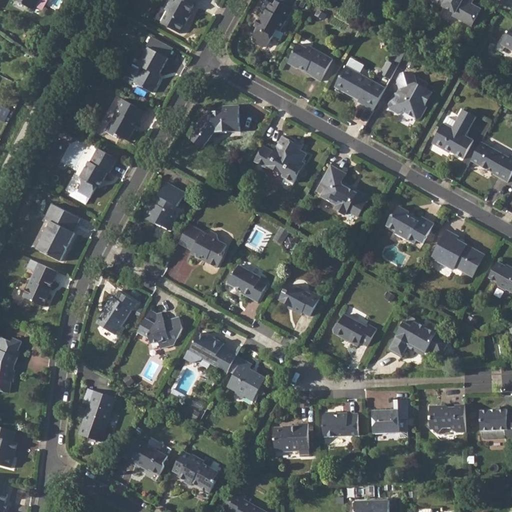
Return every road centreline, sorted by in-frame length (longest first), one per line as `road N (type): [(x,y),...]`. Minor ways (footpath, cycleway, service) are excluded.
road 1 (residential): [(103,246),(298,357),(322,384),(511,379)]
road 2 (residential): [(207,59),(511,230)]
road 3 (residential): [(53,464),(68,336),(103,246)]
road 4 (residential): [(103,246),(207,59)]
